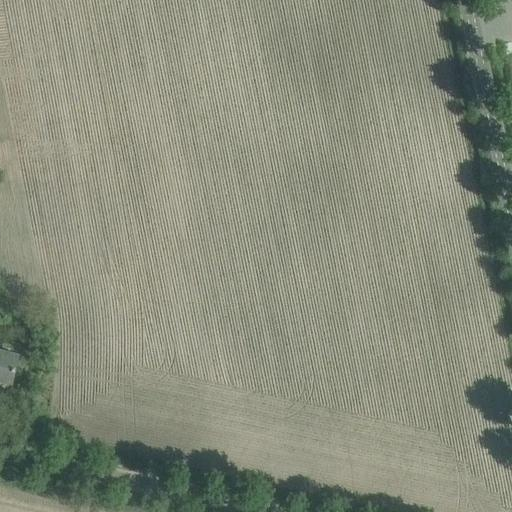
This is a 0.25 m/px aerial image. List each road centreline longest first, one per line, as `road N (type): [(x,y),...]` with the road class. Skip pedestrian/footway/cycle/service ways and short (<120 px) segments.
road 1 (unclassified): [(0,444),(304,511)]
road 2 (unclassified): [(511,196),(472,0)]
